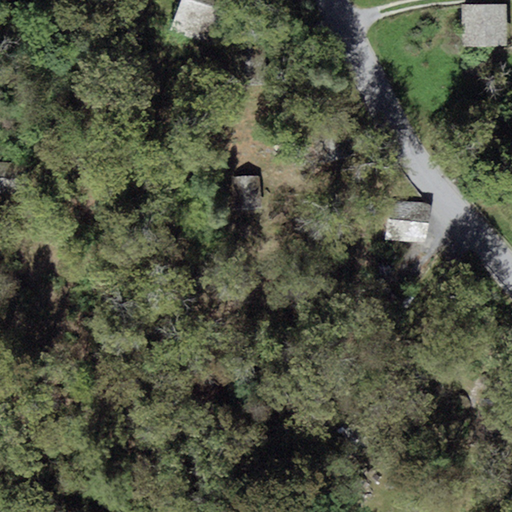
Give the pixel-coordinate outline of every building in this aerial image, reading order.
[(229,0),(179,0),(168,32),(213,47),(229,0)] [(505,6),(462,6),(463,47),(505,47),(505,6)] [(265,84),(264,49),(232,50),(233,84),(265,84)] [(0,125),(0,156),(23,155),(22,124),(0,125)] [(21,168),(0,166),(0,192),(19,194),(21,168)] [(258,176),(232,178),(234,211),(260,210),(258,176)] [(426,245),(429,203),(390,200),(388,243),(426,245)] [(508,399),(482,396),(475,444),(501,448),(508,399)] [(350,435),(362,455),(386,440),(374,420),(350,435)]
